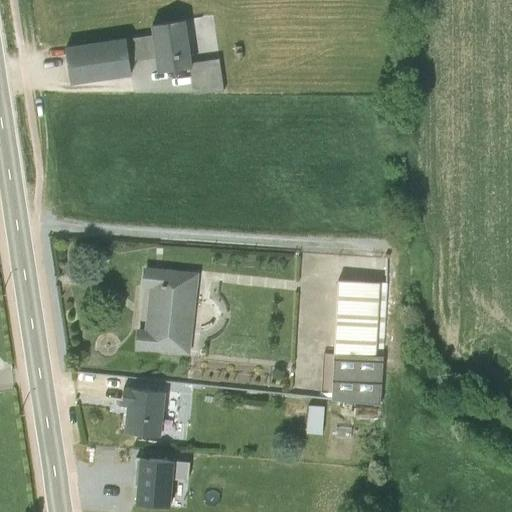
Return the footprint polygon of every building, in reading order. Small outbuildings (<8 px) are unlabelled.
[(194,56),(220,51),(214,14),(188,19),(194,56)] [(183,24),(152,26),(152,37),(156,59),(158,72),(189,72),(183,24)] [(125,40),(66,48),(71,80),(129,72),(128,63),(156,59),(152,37),(125,40)] [(225,90),(222,57),(192,60),(195,92),(225,90)] [(198,276),(142,270),(140,289),(146,290),(142,335),(133,334),(131,351),(190,357),(198,276)] [(382,289),(339,285),(329,402),(377,406),(382,289)] [(124,410),(121,440),(159,443),(163,395),(119,391),(117,409),(124,410)] [(310,433),(325,433),(326,405),(310,405),(310,433)] [(187,468),(137,462),(133,505),(183,510),(187,468)]
